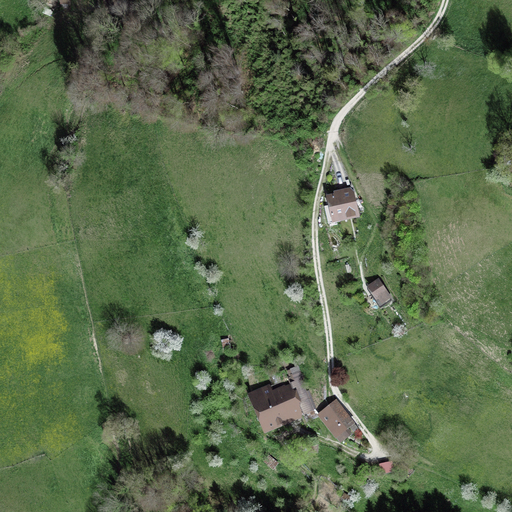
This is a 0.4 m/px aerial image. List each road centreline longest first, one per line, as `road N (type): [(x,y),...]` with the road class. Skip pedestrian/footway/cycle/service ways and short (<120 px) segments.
road 1 (track): [(447,0),(427,35),(335,121),(316,218),(334,388),(381,452)]
road 2 (track): [(335,121),(362,198),(427,304),(511,347)]
road 3 (track): [(511,505),(381,452)]
